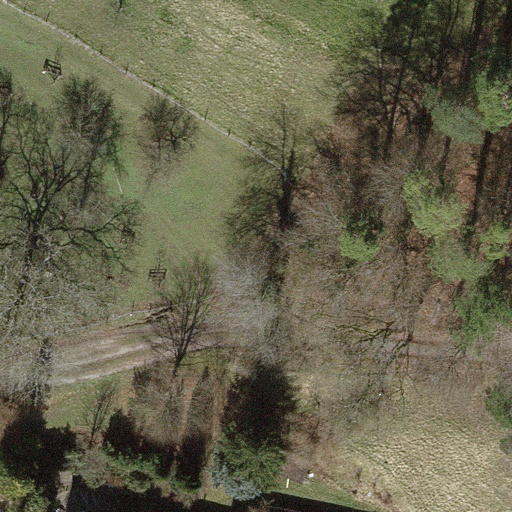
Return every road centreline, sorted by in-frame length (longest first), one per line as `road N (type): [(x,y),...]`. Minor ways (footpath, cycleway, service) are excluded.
road 1 (track): [(511,351),(406,324),(244,334),(151,355)]
road 2 (track): [(151,355),(0,381)]
